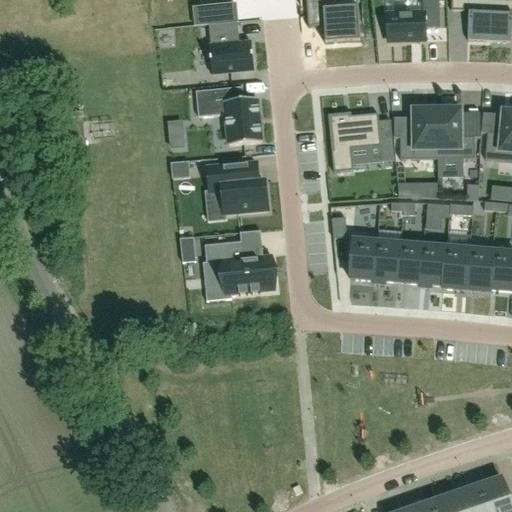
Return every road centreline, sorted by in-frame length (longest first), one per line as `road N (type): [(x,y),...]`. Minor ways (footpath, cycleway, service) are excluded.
road 1 (residential): [(511,80),(318,79),(294,88),(284,117),(298,317),(511,338)]
road 2 (unclassified): [(162,511),(0,200)]
road 3 (residential): [(311,511),(511,439)]
